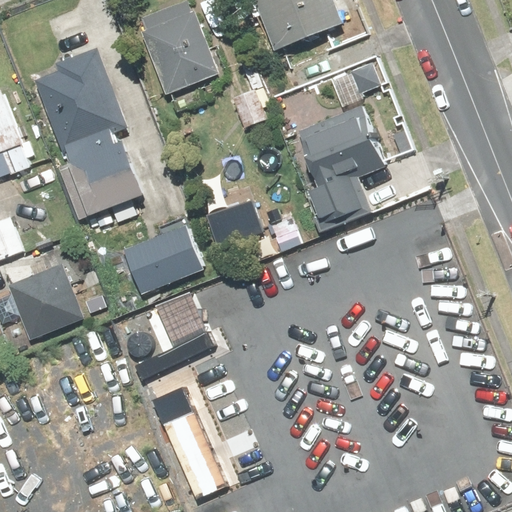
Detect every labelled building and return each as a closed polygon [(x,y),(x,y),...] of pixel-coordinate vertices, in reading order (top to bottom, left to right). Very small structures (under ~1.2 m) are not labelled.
[(263,0),(284,53),(356,25),(346,0),(263,0)] [(175,93),(229,73),(205,9),(193,14),(189,3),(147,19),(175,93)] [(67,73),(46,81),(72,153),(77,151),(101,216),(156,196),(136,141),(130,143),(126,134),(139,129),(109,47),(64,64),(67,73)] [(11,87),(0,90),(0,171),(3,180),(36,168),(29,148),(33,147),(11,87)] [(262,88),(238,98),(250,130),(275,120),(262,88)] [(319,168),(341,158),(350,177),(374,166),(365,148),(395,134),(379,98),(303,132),(319,168)] [(418,151),(409,130),(383,142),(392,162),(418,151)] [(354,209),(343,182),(318,192),(330,219),(354,209)] [(364,262),(420,235),(408,210),(351,238),(353,243),(336,251),(344,267),(363,258),(364,262)] [(18,216),(0,223),(0,258),(1,261),(31,250),(18,216)] [(215,269),(197,224),(132,251),(151,296),(215,269)] [(70,263),(15,285),(37,342),(62,332),(64,336),(75,332),(73,326),(92,319),(70,263)] [(305,384),(369,357),(345,301),(281,328),(305,384)] [(269,403),(232,316),(190,334),(200,356),(192,359),(205,391),(211,389),(225,422),(269,403)] [(472,392),(479,390),(465,354),(457,358),(450,341),(421,352),(415,337),(385,349),(424,448),(445,439),(440,426),(479,411),(472,392)] [(370,375),(292,413),(302,442),(297,444),(314,494),(349,481),(353,491),(404,473),(370,375)] [(101,436),(110,453),(135,441),(127,423),(101,436)] [(268,448),(196,477),(210,511),(278,511),(268,485),(280,481),(268,448)] [(47,468),(0,487),(0,511),(71,511),(68,505),(63,507),(47,468)] [(122,501),(97,511),(162,511),(151,485),(121,498),(122,501)]
